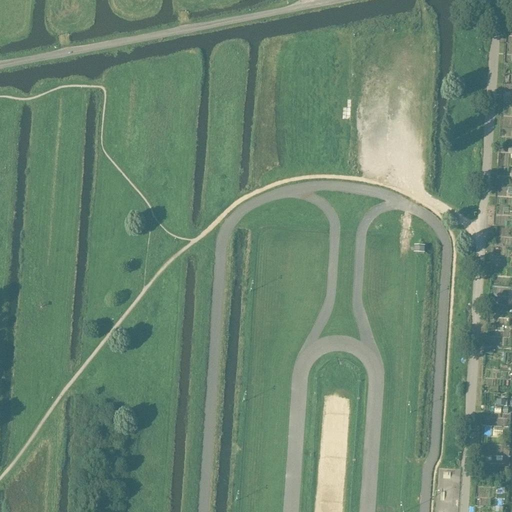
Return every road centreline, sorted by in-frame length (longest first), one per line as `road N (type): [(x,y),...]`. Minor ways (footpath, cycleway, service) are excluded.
road 1 (unclassified): [(463,511),(497,0)]
road 2 (unclassified): [(0,65),(318,0)]
